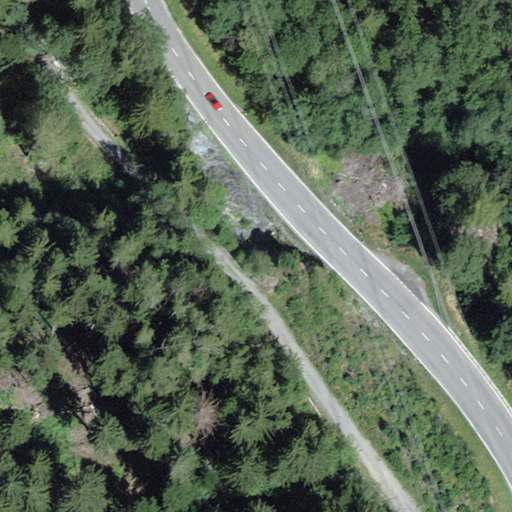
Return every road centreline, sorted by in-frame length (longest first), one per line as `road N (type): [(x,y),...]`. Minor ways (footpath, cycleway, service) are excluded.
road 1 (track): [(430,511),(412,471),(329,360),(112,151),(40,55),(23,0)]
road 2 (secondary): [(144,0),(175,56),(246,144),(443,358),(511,452)]
